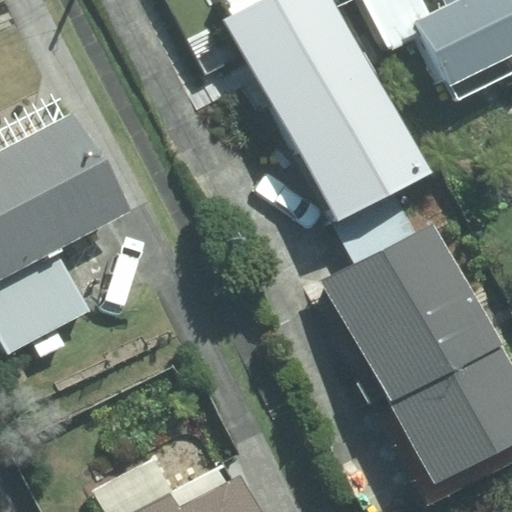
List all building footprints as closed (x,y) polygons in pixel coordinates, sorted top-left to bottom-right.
[(322,0),(260,0),(214,24),(320,227),(415,178),(322,0)] [(354,0),(380,52),(408,38),(433,89),(511,50),(511,33),(495,0),(354,0)] [(64,118),(0,151),(0,349),(76,309),(45,252),(115,215),(64,118)] [(511,439),(511,397),(423,227),(309,286),(415,490),(511,439)] [(245,511),(229,481),(219,487),(209,469),(151,500),(133,466),(82,493),(91,511),(245,511)]
